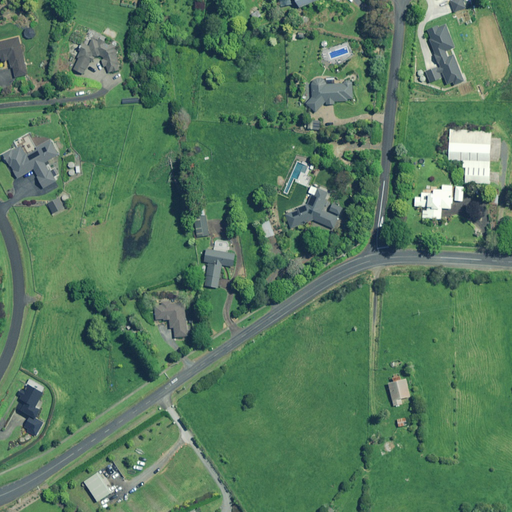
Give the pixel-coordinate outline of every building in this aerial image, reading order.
[(295,0),(299,8),(318,0),(295,0)] [(82,46),(80,45),(78,51),(79,52),(76,59),(78,60),(73,70),(84,74),(90,61),(92,62),(95,57),(98,55),(102,57),(103,66),(106,66),(107,73),(119,70),(116,58),(118,58),(115,47),(111,45),(107,46),(104,45),(105,42),(93,37),(89,45),(83,43),(82,46)] [(27,75),(18,38),(0,42),(0,59),(1,60),(2,62),(8,60),(10,68),(12,67),(15,78),(27,75)] [(344,83),(327,84),(325,80),(321,77),(317,78),(314,80),(312,83),(312,96),(306,104),(316,112),(326,102),(326,104),(335,104),(335,101),(353,101),(353,82),(350,80),(346,80),(344,83)] [(491,132),(450,130),(449,160),(463,161),(463,168),(465,168),(465,183),(488,184),(491,132)] [(21,146),(2,155),(5,160),(6,159),(10,167),(11,167),(17,178),(33,169),(43,188),(57,181),(50,170),(48,171),(44,163),(59,155),(50,139),(35,147),(37,150),(26,155),(21,146)] [(311,186),(305,205),(285,212),(291,229),(312,220),(335,228),(339,216),(322,211),(329,192),(311,186)] [(442,190),(437,190),(434,190),(434,193),(422,192),(421,197),(415,197),(414,206),(427,207),(427,211),(422,211),(422,218),(441,219),(442,209),(451,209),(451,204),(453,204),(453,198),(452,198),(453,186),(443,186),(442,190)] [(464,187),(456,187),(455,201),(463,201),(464,187)] [(48,202),(54,213),(65,207),(59,197),(48,202)] [(332,203),(329,211),(339,215),(342,206),(332,203)] [(208,235),(206,216),(195,217),(198,237),(208,235)] [(274,235),(269,221),(260,224),(265,239),(274,235)] [(229,242),(216,240),(214,250),(206,249),(204,262),(209,262),(205,286),(218,288),(222,265),(234,267),(236,254),(227,253),(229,242)] [(156,306),(158,320),(162,319),(163,321),(169,320),(170,328),(173,328),(175,338),(187,336),(184,302),(170,304),(170,300),(161,301),(162,305),(156,306)] [(411,397),(407,379),(401,380),(400,374),(393,375),(394,382),(389,383),(394,406),(403,404),(402,399),(411,397)] [(25,391),(21,389),(18,395),(22,397),(16,409),(36,419),(41,410),(36,408),(47,387),(30,379),(27,384),(29,385),(25,391)] [(407,425),(406,418),(398,419),(399,427),(407,425)] [(102,471),(88,479),(101,499),(114,491),(102,471)]
